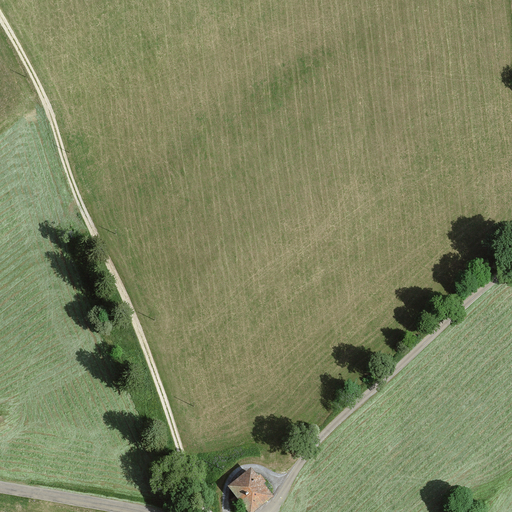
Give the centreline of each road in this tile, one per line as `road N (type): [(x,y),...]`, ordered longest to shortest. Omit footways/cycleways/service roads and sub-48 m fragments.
road 1 (track): [(202,511),(180,459),(165,385),(0,15)]
road 2 (track): [(511,266),(304,448),(272,511)]
road 3 (tertiary): [(0,487),(142,511)]
